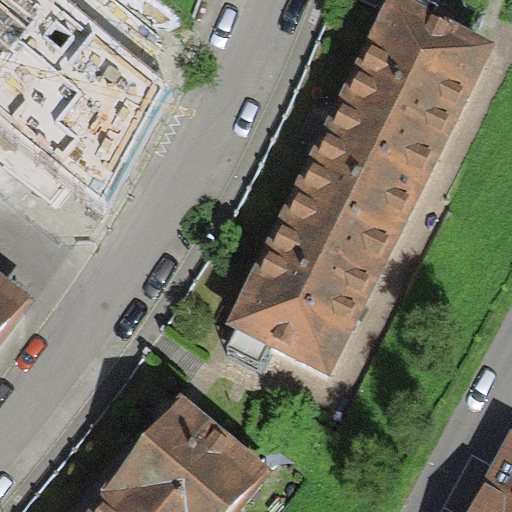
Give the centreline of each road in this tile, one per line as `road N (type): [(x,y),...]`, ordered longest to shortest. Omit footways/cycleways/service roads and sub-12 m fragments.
road 1 (residential): [(261,0),(228,98),(105,311),(0,447)]
road 2 (residential): [(511,383),(440,511)]
